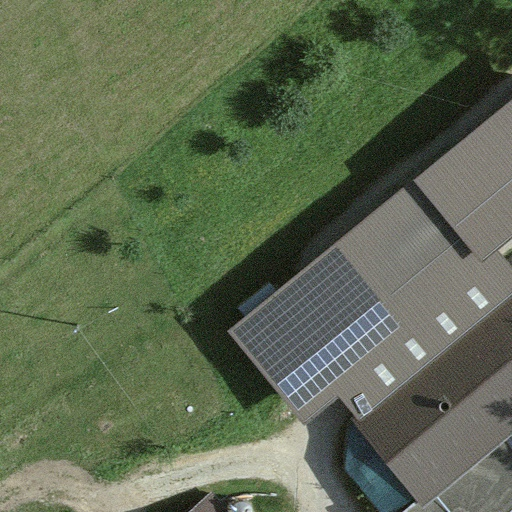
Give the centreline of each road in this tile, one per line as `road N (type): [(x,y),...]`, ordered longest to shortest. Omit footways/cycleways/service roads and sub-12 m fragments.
road 1 (track): [(511,249),(354,382)]
road 2 (track): [(328,511),(318,443),(328,414),(354,382)]
